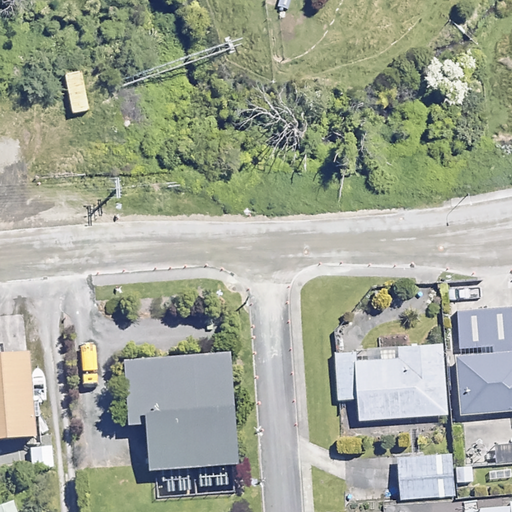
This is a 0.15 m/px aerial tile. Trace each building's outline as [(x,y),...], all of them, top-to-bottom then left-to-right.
[(0,93),(0,111),(56,99),(52,82),(0,93)] [(38,124),(35,110),(0,117),(0,127),(1,132),(38,124)] [(508,308),(454,312),(457,350),(448,351),(452,408),(511,403),(511,344),(511,345),(508,308)] [(432,343),(329,350),(332,397),(350,396),(352,419),(437,413),(432,343)] [(25,346),(0,347),(0,442),(33,439),(25,346)] [(149,430),(152,476),(231,471),(239,470),(231,357),(126,364),(130,432),(149,430)] [(446,454),(392,457),(394,497),(447,495),(446,454)] [(10,511),(5,499),(0,501),(0,511),(10,511)] [(511,511),(511,503),(472,506),(472,511),(511,511)]
